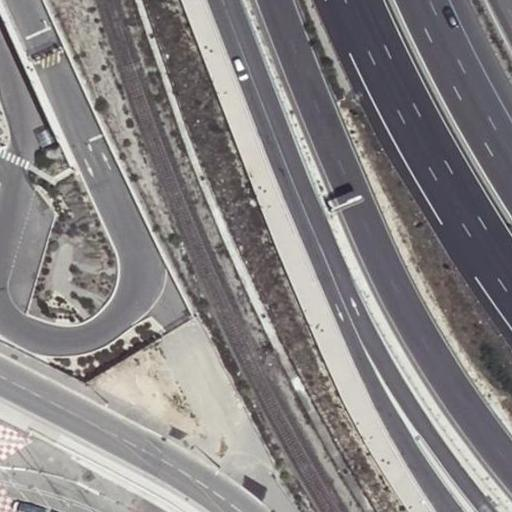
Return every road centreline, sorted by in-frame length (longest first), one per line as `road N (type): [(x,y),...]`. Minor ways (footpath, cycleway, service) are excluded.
road 1 (primary): [(275,0),(375,250),(463,399),(511,458)]
road 2 (primary): [(219,0),(346,325)]
road 3 (motorway): [(360,0),(453,187),(511,279)]
road 4 (unclassified): [(494,511),(346,325)]
road 5 (primary): [(346,325),(415,462),(453,511)]
road 6 (motorway): [(511,169),(422,0)]
